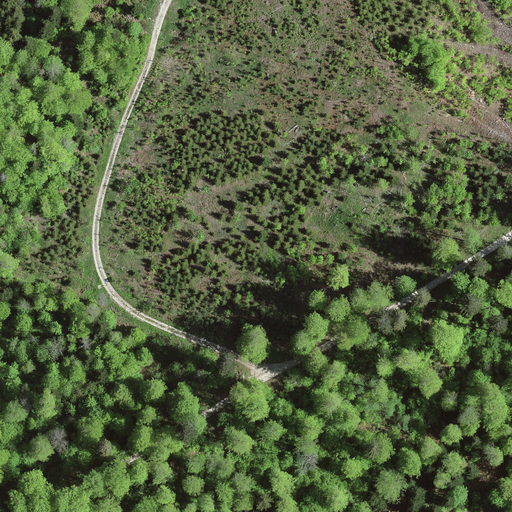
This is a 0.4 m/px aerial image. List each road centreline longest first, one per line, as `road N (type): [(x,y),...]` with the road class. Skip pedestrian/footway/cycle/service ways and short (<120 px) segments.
road 1 (track): [(41,511),(511,235)]
road 2 (track): [(169,0),(98,202),(95,249),(123,305),(268,374)]
